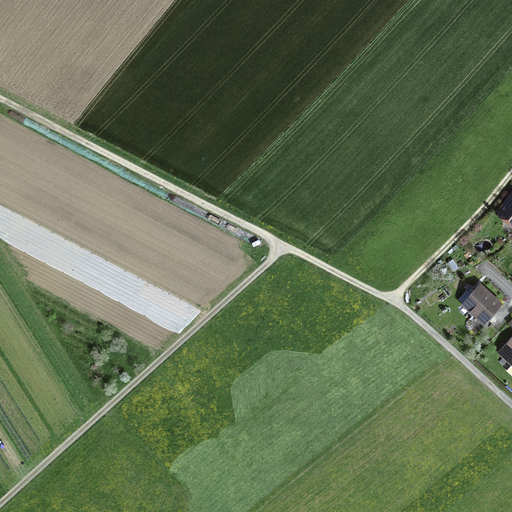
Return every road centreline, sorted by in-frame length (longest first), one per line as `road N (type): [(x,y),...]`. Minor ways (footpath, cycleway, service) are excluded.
road 1 (track): [(393,301),(285,247),(0,503)]
road 2 (unclassified): [(511,404),(393,301),(511,173)]
road 3 (track): [(285,247),(0,98)]
